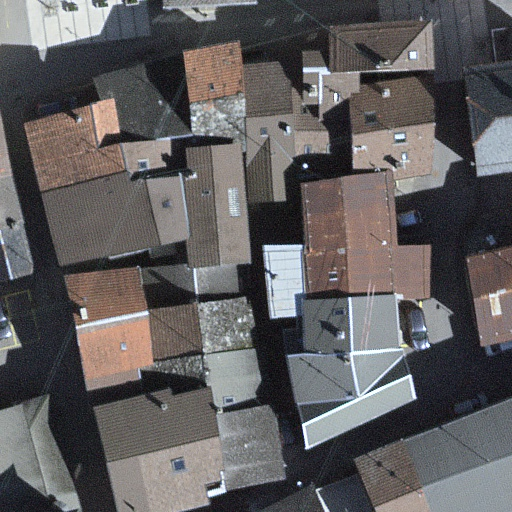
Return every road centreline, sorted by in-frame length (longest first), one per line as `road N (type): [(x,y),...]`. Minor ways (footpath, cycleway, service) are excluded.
road 1 (residential): [(0,79),(241,20),(423,1)]
road 2 (residential): [(0,93),(100,511)]
road 3 (residential): [(423,1),(462,390)]
road 4 (residential): [(462,390),(188,511)]
